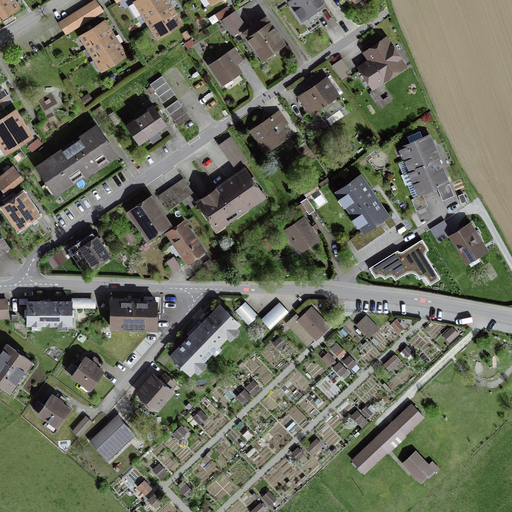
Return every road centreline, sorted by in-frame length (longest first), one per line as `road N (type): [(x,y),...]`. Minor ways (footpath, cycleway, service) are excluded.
road 1 (residential): [(26,282),(43,248),(390,11)]
road 2 (residential): [(26,282),(198,287)]
road 3 (residential): [(346,290),(511,317)]
road 4 (residential): [(104,409),(181,320),(198,287)]
road 5 (residential): [(198,287),(346,290)]
road 6 (residential): [(346,290),(349,273),(449,210)]
